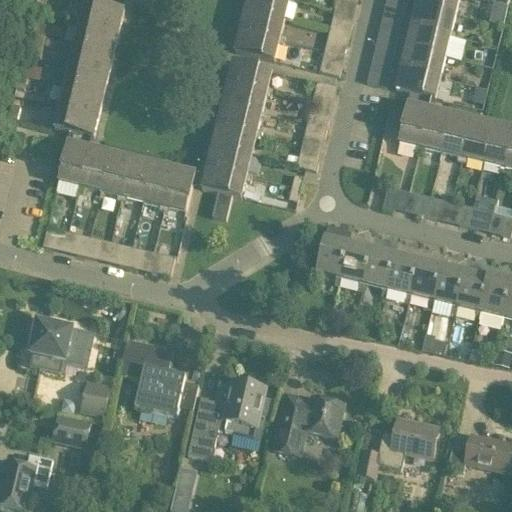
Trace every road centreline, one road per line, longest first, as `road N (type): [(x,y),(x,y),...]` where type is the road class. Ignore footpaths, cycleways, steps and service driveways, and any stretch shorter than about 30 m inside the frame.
road 1 (residential): [(491,376),(215,323),(187,300)]
road 2 (residential): [(323,218),(373,0)]
road 3 (residential): [(323,218),(511,259)]
road 4 (residential): [(187,300),(0,259)]
road 5 (residential): [(187,300),(323,218)]
